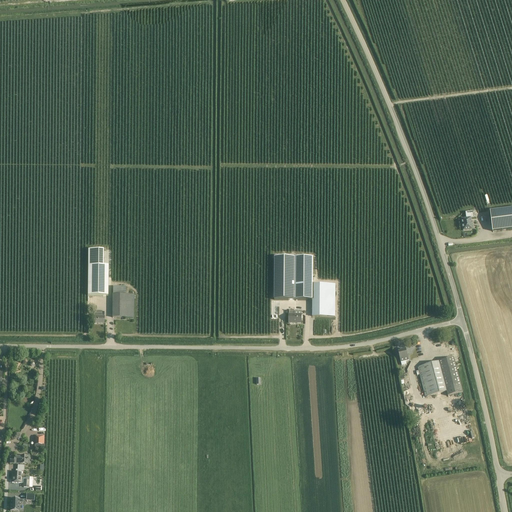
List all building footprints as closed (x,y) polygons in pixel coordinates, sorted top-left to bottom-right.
[(492,232),(511,229),(511,208),(490,211),(492,232)] [(472,230),(470,218),(474,218),(473,212),(466,212),(466,219),(462,219),(463,231),(472,230)] [(88,250),(88,266),(103,266),(103,251),(88,250)] [(312,301),(312,284),(312,258),(274,258),(274,300),(295,300),(295,301),(312,301)] [(107,297),(108,266),(103,266),(88,266),(87,296),(107,297)] [(312,284),(312,301),(312,317),(335,317),(335,284),(312,284)] [(113,286),(112,294),(125,295),(125,286),(113,286)] [(128,318),(129,295),(125,295),(112,294),(112,318),(128,318)] [(104,317),(102,317),(102,311),(94,311),(94,317),(94,324),(104,324),(104,317)] [(301,314),(295,314),(295,311),(289,311),(289,314),(289,323),(301,324),(301,314)] [(399,352),(401,362),(408,360),(405,350),(402,351),(402,352),(399,352)] [(454,358),(417,368),(425,397),(447,392),(448,396),(463,393),(454,358)] [(460,435),(463,443),(477,439),(474,431),(460,435)] [(37,436),(35,436),(35,445),(44,445),(44,436),(37,436)] [(21,481),(21,477),(12,477),(11,483),(21,483),(23,484),(23,488),(29,488),(29,481),(24,480),(24,481),(21,481)] [(11,499),(10,511),(19,511),(19,503),(23,503),(23,500),(19,500),(19,499),(11,499)]
